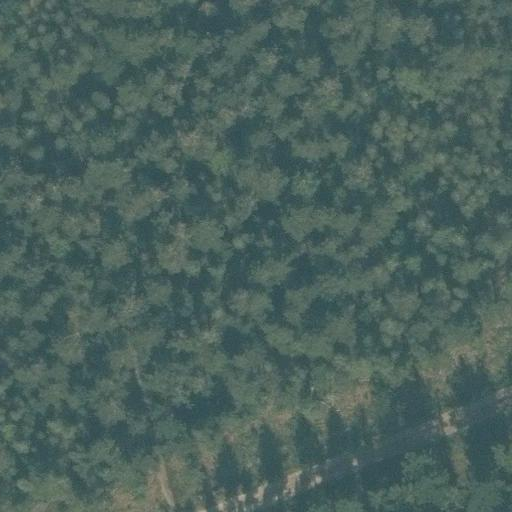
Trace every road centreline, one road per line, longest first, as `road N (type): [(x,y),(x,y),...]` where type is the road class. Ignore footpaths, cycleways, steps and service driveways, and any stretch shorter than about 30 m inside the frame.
road 1 (track): [(180,511),(26,0)]
road 2 (track): [(228,511),(511,399)]
